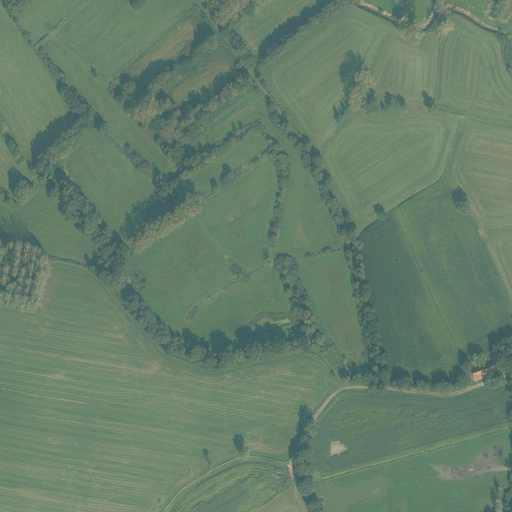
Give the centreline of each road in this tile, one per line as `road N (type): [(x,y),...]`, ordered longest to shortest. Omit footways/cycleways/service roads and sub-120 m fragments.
road 1 (track): [(251,74),(347,226),(382,388)]
road 2 (track): [(511,373),(446,393),(338,390),(285,465)]
road 3 (track): [(165,511),(186,487),(227,464),(256,458),(285,465)]
